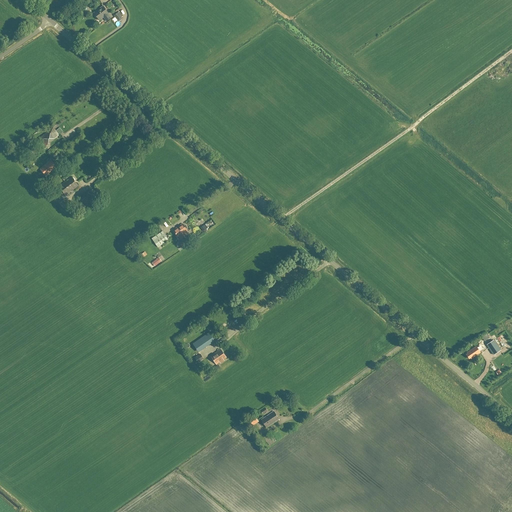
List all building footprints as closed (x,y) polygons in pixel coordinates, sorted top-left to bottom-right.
[(106,21),(111,18),(108,14),(103,6),(94,13),(99,21),(103,18),(106,21)] [(45,147),(59,135),(53,127),(39,139),(45,147)] [(35,155),(39,151),(31,142),(26,146),(35,155)] [(23,160),(26,158),(21,150),(18,152),(23,160)] [(40,169),(45,176),(57,167),(51,160),(40,169)] [(65,195),(73,190),(78,186),(72,177),(59,187),(65,195)] [(98,201),(97,199),(91,190),(75,201),(81,209),(88,204),(90,203),(90,204),(92,203),(93,205),(98,201)] [(186,229),(187,228),(187,227),(186,225),(184,225),(183,226),(182,224),(173,230),(178,237),(179,237),(181,239),(182,241),(179,243),(182,247),(193,239),(190,235),(188,237),(187,235),(188,234),(186,232),(187,231),(186,229)] [(205,232),(210,230),(208,224),(202,227),(205,232)] [(158,248),(169,241),(163,232),(152,239),(158,248)] [(197,341),(202,349),(215,341),(209,333),(197,341)] [(494,340),(487,345),(494,355),(500,350),(494,340)] [(471,359),(480,353),(476,347),(467,353),(468,354),(466,355),(469,359),(470,358),(471,359)] [(223,360),(226,358),(221,349),(210,356),(216,365),(219,362),(220,364),(224,361),(223,360)] [(198,363),(204,359),(200,354),(195,358),(198,363)] [(266,428),(279,419),(274,411),(261,420),(266,428)] [(250,428),(259,422),(255,416),(246,422),(250,428)]
